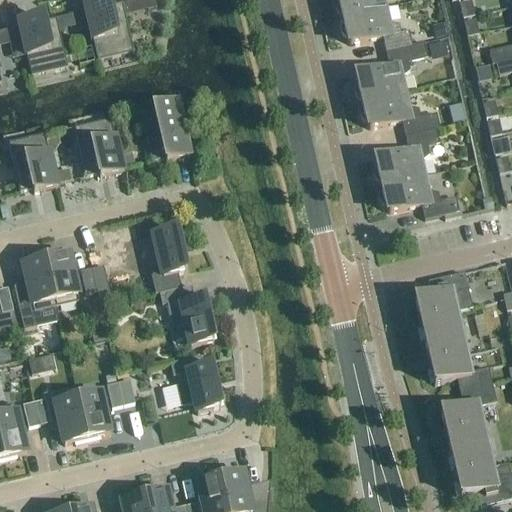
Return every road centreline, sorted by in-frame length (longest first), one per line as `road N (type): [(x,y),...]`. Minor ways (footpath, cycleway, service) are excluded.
road 1 (residential): [(0,494),(244,437),(252,394),(247,332),(226,260),(190,203),(0,242)]
road 2 (tertiary): [(267,0),(335,288)]
road 3 (residential): [(511,247),(335,288)]
road 4 (tertiary): [(335,288),(365,419)]
